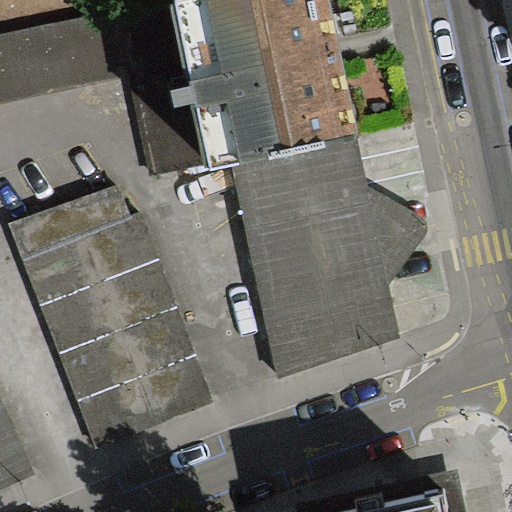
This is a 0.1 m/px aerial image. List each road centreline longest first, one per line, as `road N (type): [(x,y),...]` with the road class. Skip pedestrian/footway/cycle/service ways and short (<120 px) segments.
road 1 (residential): [(511,350),(123,511)]
road 2 (residential): [(511,323),(488,214),(496,156),(462,0)]
